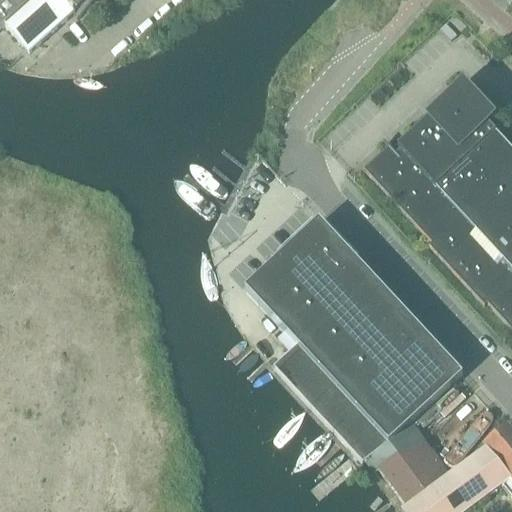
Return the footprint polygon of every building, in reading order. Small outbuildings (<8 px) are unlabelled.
[(0,0),(0,32),(5,29),(29,56),(73,16),(58,0),(0,0)] [(58,0),(73,16),(74,15),(89,0),(58,0)] [(511,154),(486,126),(489,123),(492,125),(493,124),(459,88),(458,89),(460,91),(396,150),(399,153),(395,157),(385,147),(384,148),(387,151),(363,173),(431,247),(428,249),(484,310),(487,307),(511,334),(511,154)] [(412,425),(461,380),(318,226),(245,294),(296,350),(273,371),(362,467),(412,425)] [(482,451),(485,454),(510,484),(511,486),(511,436),(507,430),(482,451)] [(412,431),(370,462),(406,511),(449,480),(439,467),(442,465),(433,453),(430,455),(412,431)] [(471,511),(510,484),(485,454),(449,480),(406,511),(405,511),(471,511)]
